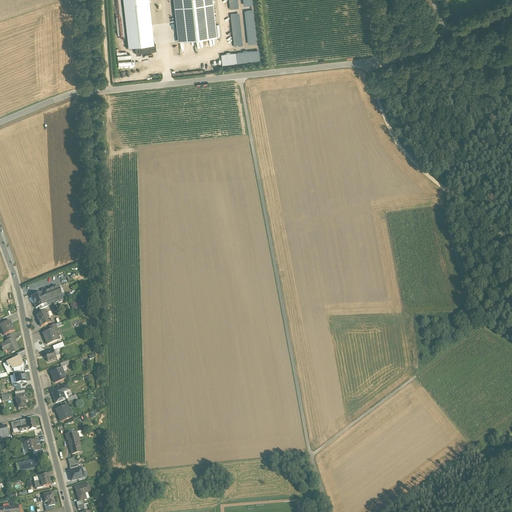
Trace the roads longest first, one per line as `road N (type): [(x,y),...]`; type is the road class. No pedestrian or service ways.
road 1 (tertiary): [(0,122),(77,92),(385,59),(511,12)]
road 2 (track): [(330,511),(309,451),(239,76)]
road 3 (track): [(311,456),(476,325)]
road 4 (tertiary): [(0,235),(42,409)]
road 5 (track): [(444,189),(497,96),(511,42)]
road 6 (track): [(366,62),(397,142),(444,189)]
road 7 (track): [(476,325),(444,189)]
